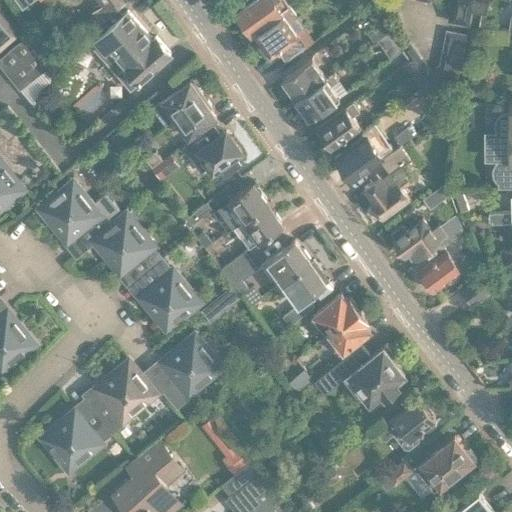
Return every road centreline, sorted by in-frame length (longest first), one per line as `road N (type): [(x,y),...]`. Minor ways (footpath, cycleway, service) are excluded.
road 1 (tertiary): [(181,0),(445,366),(511,445)]
road 2 (residential): [(0,427),(91,325),(23,251)]
